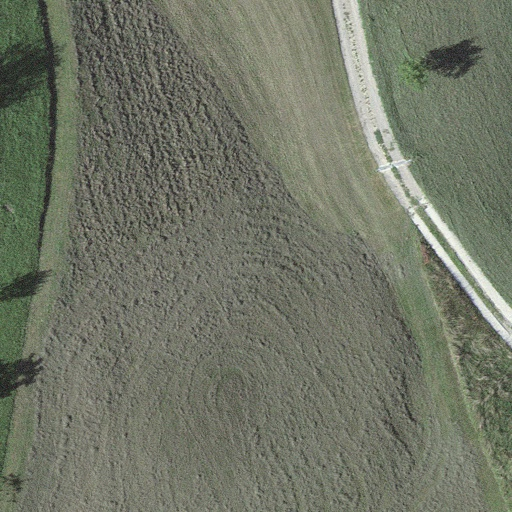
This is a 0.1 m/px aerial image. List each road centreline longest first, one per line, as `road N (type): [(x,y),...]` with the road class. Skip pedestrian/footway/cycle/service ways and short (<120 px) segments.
road 1 (track): [(485,511),(445,419),(379,157)]
road 2 (track): [(379,157),(511,329)]
road 3 (track): [(379,157),(348,0)]
